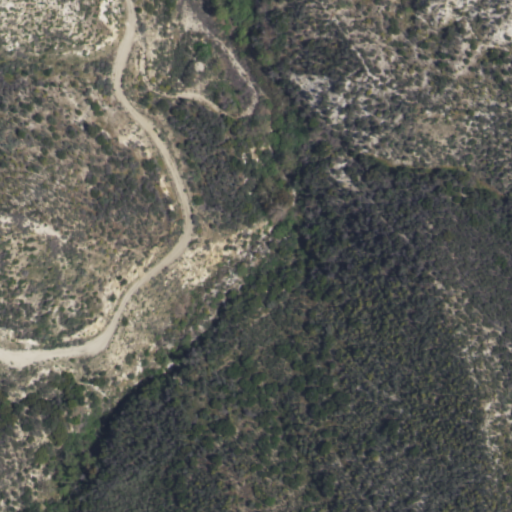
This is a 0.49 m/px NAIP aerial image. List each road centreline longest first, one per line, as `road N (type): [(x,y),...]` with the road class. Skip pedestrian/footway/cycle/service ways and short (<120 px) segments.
road 1 (track): [(128,0),(132,24),(117,92),(167,149),(199,208),(197,232),(142,278),(99,340),(37,352),(0,346)]
road 2 (track): [(195,23),(255,84),(257,99),(242,112),(204,94),(150,90),(132,24)]
